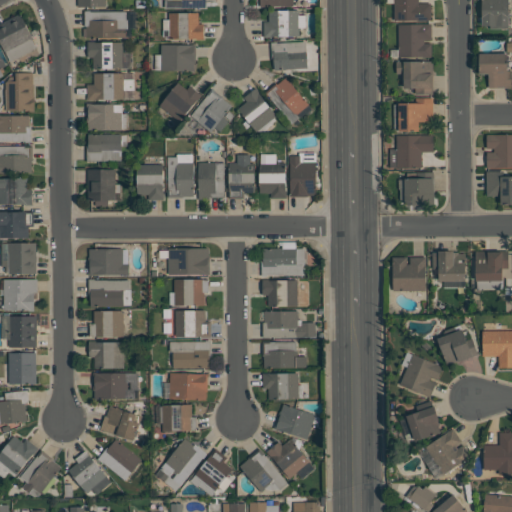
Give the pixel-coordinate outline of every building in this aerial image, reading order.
[(394,0),(394,21),(431,20),(431,3),(419,3),(419,0),(394,0)] [(509,28),(508,0),(482,0),(482,28),(509,28)] [(86,38),(127,37),(126,11),(85,12),(86,38)] [(299,37),(299,27),(305,28),(306,11),(269,11),(269,22),(264,22),(263,37),(299,37)] [(0,42),(9,62),(37,49),(21,14),(0,23),(0,42)] [(432,24),(399,24),(399,57),(432,57),(431,42),(432,42),(432,24)] [(123,42),(88,42),(87,57),(93,57),(93,68),(131,69),(131,53),(123,53),(123,42)] [(307,42),(272,43),(273,70),(308,69),(307,42)] [(196,45),(161,44),(161,55),(154,54),(154,70),(195,71),(196,45)] [(507,71),(507,53),(479,54),(480,74),(488,74),(489,88),(511,87),(511,71),(507,71)] [(433,61),(404,61),(404,88),(415,88),(415,94),(433,94),(433,61)] [(5,81),(6,111),(34,111),(33,72),(16,73),(16,81),(5,81)] [(87,100),(124,99),(124,87),(134,87),(133,79),(131,79),(131,73),(93,73),(94,84),(87,84),(87,100)] [(296,114),(308,105),(288,77),(267,93),(291,124),(299,118),(296,114)] [(202,96),(190,85),(186,89),(179,83),(159,105),(178,122),(202,96)] [(239,107),(254,131),(276,117),(257,88),(243,97),(246,103),(239,107)] [(232,106),(211,90),(191,115),(217,135),(229,120),(224,116),(232,106)] [(433,98),(418,98),(418,103),(397,103),(398,131),(419,131),(419,122),(433,122),(433,98)] [(87,104),(88,130),(127,129),(127,113),(122,113),(122,104),(87,104)] [(30,116),(0,115),(0,141),(30,142),(30,116)] [(121,134),(87,134),(88,161),(122,161),(121,134)] [(487,168),(511,167),(511,134),(486,135),(487,150),(486,150),(487,168)] [(433,135),(396,135),(396,169),(422,168),(421,152),(433,152),(433,135)] [(0,146),(0,172),(32,172),(32,146),(0,146)] [(254,193),(253,154),(237,155),(237,163),(229,163),(230,198),(242,198),(242,193),(254,193)] [(276,154),(260,154),(260,193),(271,193),(271,198),(286,198),(286,163),(276,163),(276,154)] [(290,196),(317,196),(315,154),(289,155),(290,196)] [(167,155),(168,197),(194,196),(193,155),(167,155)] [(224,162),(198,163),(199,198),(225,197),(224,162)] [(147,194),(147,200),(164,199),(163,164),(136,165),(137,194),(147,194)] [(115,200),(116,169),(88,169),(87,200),(115,200)] [(511,176),(501,176),(501,171),(486,171),(487,197),(500,196),(500,205),(511,204),(511,176)] [(28,178),(0,178),(0,204),(32,204),(32,189),(28,189),(28,178)] [(434,178),(401,179),(402,205),(435,204),(434,178)] [(0,238),(30,238),(30,211),(0,211),(0,238)] [(37,274),(36,243),(2,243),(2,274),(37,274)] [(128,248),(88,249),(89,275),(128,275),(128,248)] [(209,248),(168,248),(168,275),(209,274),(209,248)] [(304,248),(262,249),(262,276),(304,275),(304,248)] [(476,280),(503,280),(502,269),(508,269),(508,251),(476,252),(476,280)] [(466,281),(465,252),(432,252),(432,269),(438,269),(438,281),(466,281)] [(427,290),(426,256),(408,257),(392,257),(393,291),(427,290)] [(4,311),(36,310),(35,279),(4,279),(4,311)] [(130,306),(130,279),(89,280),(90,306),(130,306)] [(169,305),(206,306),(207,280),(174,279),(174,293),(170,293),(169,305)] [(298,280),(262,280),(262,295),(268,295),(267,306),(298,307),(298,280)] [(477,282),(477,290),(503,289),(503,281),(477,282)] [(175,336),(210,337),(211,319),(205,319),(206,310),(176,310),(175,336)] [(124,311),(92,311),(91,337),(123,337),(124,311)] [(315,337),(315,322),(298,322),(298,311),(263,311),(263,337),(315,337)] [(37,316),(10,316),(10,347),(37,347),(37,316)] [(438,337),(447,366),(478,356),(473,341),(467,343),(463,330),(438,337)] [(498,368),(511,367),(511,330),(482,331),(483,357),(498,356),(498,368)] [(124,368),(124,342),(90,341),(89,358),(94,358),(94,368),(124,368)] [(171,367),(210,368),(210,342),(172,341),(171,367)] [(296,342),(263,342),(263,368),(306,368),(306,356),(297,357),(296,342)] [(9,384),(37,384),(36,352),(9,353),(9,384)] [(436,380),(438,381),(443,365),(411,355),(401,387),(432,396),(436,380)] [(138,372),(93,373),(93,391),(99,391),(99,399),(139,399),(138,372)] [(208,374),(170,373),(169,399),(207,400),(208,374)] [(262,373),(263,389),(268,389),(268,399),(298,399),(298,373),(262,373)] [(0,422),(26,422),(25,400),(0,400),(0,422)] [(162,431),(196,430),(196,416),(192,416),(191,404),(162,405),(162,431)] [(307,439),(315,414),(283,404),(275,429),(307,439)] [(140,413),(107,406),(101,432),(134,439),(140,413)] [(415,441),(442,432),(434,406),(406,415),(415,441)] [(441,473),(470,459),(456,430),(427,444),(441,473)] [(484,470),(498,470),(498,475),(511,474),(511,432),(499,432),(499,445),(484,445),(484,470)] [(37,447),(26,438),(23,442),(13,435),(0,454),(0,472),(4,475),(7,471),(16,477),(37,447)] [(142,460),(116,438),(99,458),(125,480),(142,460)] [(176,491),(206,454),(186,438),(156,474),(176,491)] [(297,473),(302,479),(315,468),(290,438),(282,446),(278,442),(266,452),(289,479),(297,473)] [(261,492),(267,487),(273,494),(287,483),(260,450),(240,466),(261,492)] [(26,482),(22,487),(37,498),(61,468),(41,451),(21,477),(26,482)] [(112,481),(86,452),(67,469),(92,498),(112,481)] [(217,490),(233,466),(212,452),(196,476),(217,490)] [(435,495),(417,482),(407,497),(428,511),(433,505),(430,503),(435,495)] [(433,511),(468,511),(453,494),(433,511)] [(511,511),(511,495),(484,494),(483,511),(511,511)] [(319,511),(320,502),(294,502),(293,511),(319,511)] [(183,511),(183,503),(171,504),(170,511),(183,511)] [(242,511),(243,503),(223,503),(222,511),(242,511)] [(278,511),(279,503),(250,504),(250,511),(278,511)]
